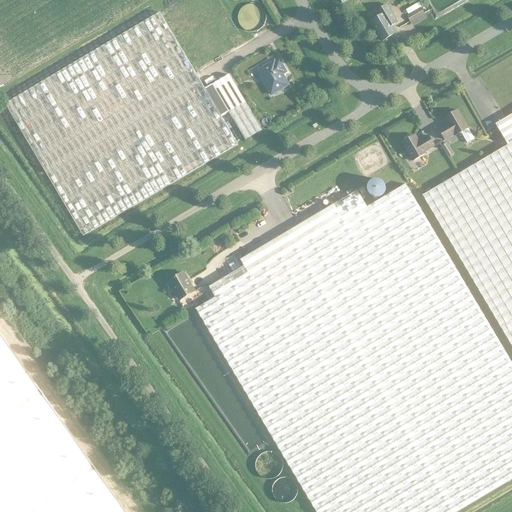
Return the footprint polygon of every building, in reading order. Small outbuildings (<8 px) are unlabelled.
[(382,41),(392,35),(396,32),(392,26),(398,23),(397,22),(398,22),(388,4),(376,11),(379,16),(371,21),(382,41)] [(424,13),(422,11),(409,18),(411,21),(424,13)] [(82,237),(236,146),(158,14),(4,106),(82,237)] [(274,61),(257,71),(271,94),(288,84),(286,85),(282,78),(282,74),(286,72),(279,60),(275,63),(274,61)] [(262,130),(229,75),(212,85),(245,140),(262,130)] [(469,128),(458,110),(445,118),(449,125),(446,127),(445,126),(439,129),(445,140),(454,134),(455,136),(469,128)] [(511,115),(497,125),(509,145),(424,196),(511,344),(511,115)] [(269,125),(270,124),(270,123),(270,122),(270,121),(269,120),(269,119),(268,118),(267,118),(266,118),(265,118),(264,118),(264,119),(263,119),(262,120),(262,121),(262,122),(262,123),(262,124),(262,125),(263,125),(263,126),(264,126),(265,127),(266,127),(267,127),(268,126),(269,126),(269,125)] [(412,135),(410,135),(405,138),(404,140),(405,141),(402,143),(413,161),(426,153),(425,151),(435,146),(429,136),(422,139),(423,140),(420,142),(415,135),(413,136),(412,135)] [(447,143),(441,146),(449,158),(454,155),(447,143)] [(334,204),(240,260),(250,276),(196,309),(275,441),(316,511),(454,511),(511,478),(511,362),(406,184),(344,221),(334,204)] [(169,281),(180,300),(195,291),(183,272),(169,281)] [(0,332),(0,479),(69,431),(0,332)] [(126,511),(69,431),(0,479),(0,511),(126,511)]
